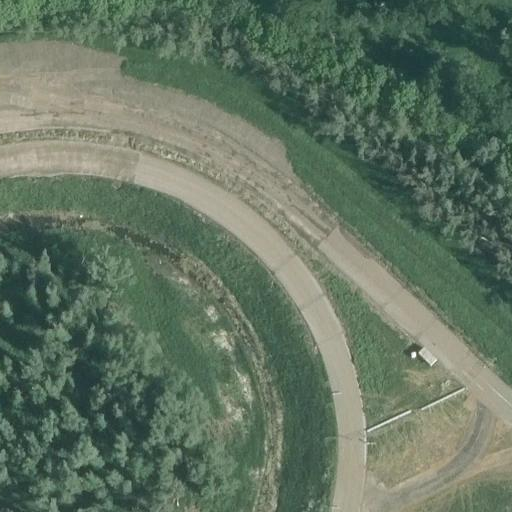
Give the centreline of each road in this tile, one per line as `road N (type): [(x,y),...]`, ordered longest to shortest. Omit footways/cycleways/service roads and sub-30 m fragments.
road 1 (motorway): [(511,417),(268,190),(213,154),(101,117),(0,120)]
road 2 (motorway): [(0,160),(122,161),(198,188),(268,237),(309,288),(343,358),(358,448),(351,511)]
